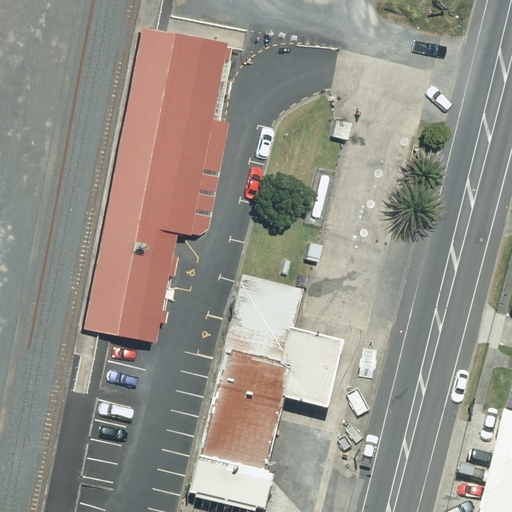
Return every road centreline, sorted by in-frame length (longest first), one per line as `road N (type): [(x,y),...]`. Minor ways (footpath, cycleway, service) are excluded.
road 1 (primary): [(388,511),(511,27)]
road 2 (track): [(0,207),(37,0)]
